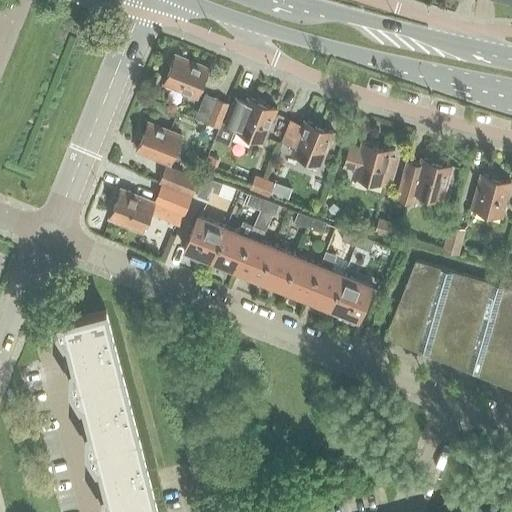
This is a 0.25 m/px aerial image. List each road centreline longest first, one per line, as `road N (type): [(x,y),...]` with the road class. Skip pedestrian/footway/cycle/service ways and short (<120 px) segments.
road 1 (residential): [(47,235),(458,399)]
road 2 (residential): [(234,19),(269,60),(511,139)]
road 3 (primary): [(234,19),(511,89)]
road 4 (tertiary): [(47,235),(148,0)]
road 5 (residential): [(89,511),(42,328),(14,317)]
road 6 (primary): [(488,56),(292,0)]
road 7 (residential): [(411,511),(458,399)]
